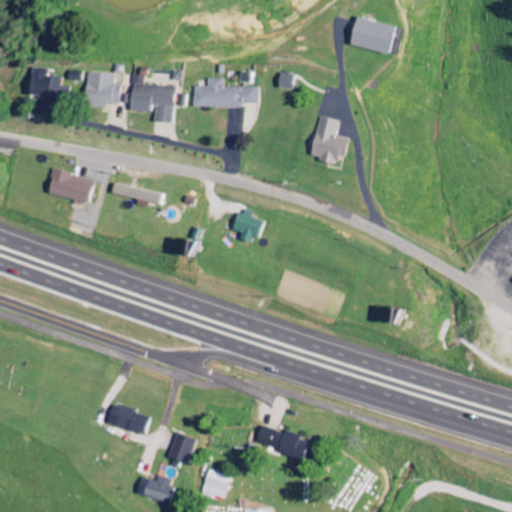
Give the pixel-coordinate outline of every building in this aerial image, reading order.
[(360,45),(401,56),(409,29),(367,18),(360,45)] [(91,74),(91,108),(115,108),(115,105),(126,105),(126,84),(118,84),(118,74),(124,74),(124,67),(120,67),(120,73),(91,74)] [(64,78),(50,78),(51,70),(34,69),(33,99),(63,101),(64,78)] [(84,73),(72,72),(72,85),(84,86),(84,73)] [(286,74),(285,89),(300,90),(301,75),(286,74)] [(159,123),(179,124),(180,87),(147,86),(147,77),(137,76),(135,112),(159,112),(159,123)] [(197,87),(197,107),(264,108),(264,88),(226,87),(226,79),(210,79),(210,88),(197,87)] [(344,121),(326,117),(316,159),(344,165),(346,158),(352,160),(356,141),(340,137),(344,121)] [(101,182),(58,172),(53,195),(96,204),(101,182)] [(115,195),(144,201),(142,206),(154,209),(155,204),(166,206),(169,196),(117,185),(115,195)] [(263,244),(270,221),(243,213),(237,231),(247,234),(246,238),(263,244)] [(159,419),(120,405),(113,423),(152,438),(159,419)] [(314,460),(318,444),(307,442),(308,436),(292,432),(292,434),(269,428),(264,447),(314,460)] [(171,458),(190,466),(200,442),(181,434),(171,458)] [(234,479),(211,471),(203,492),(226,501),(234,479)] [(160,483),(146,479),(141,495),(174,506),(181,485),(161,479),(160,483)]
